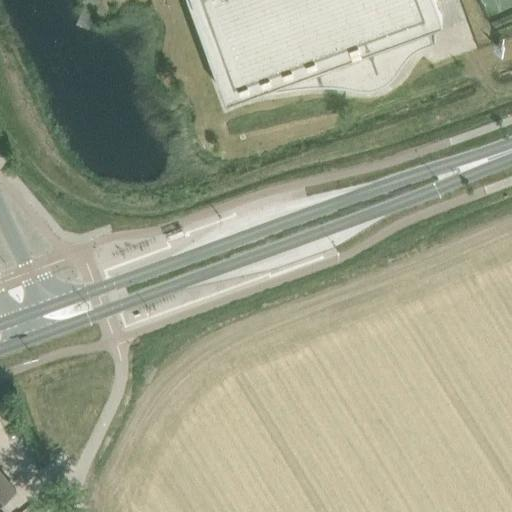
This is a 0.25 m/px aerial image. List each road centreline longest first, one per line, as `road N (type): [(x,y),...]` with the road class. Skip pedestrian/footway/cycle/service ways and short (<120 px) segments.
road 1 (secondary): [(34,337),(415,196),(504,152)]
road 2 (secondary): [(504,152),(413,175),(42,309)]
